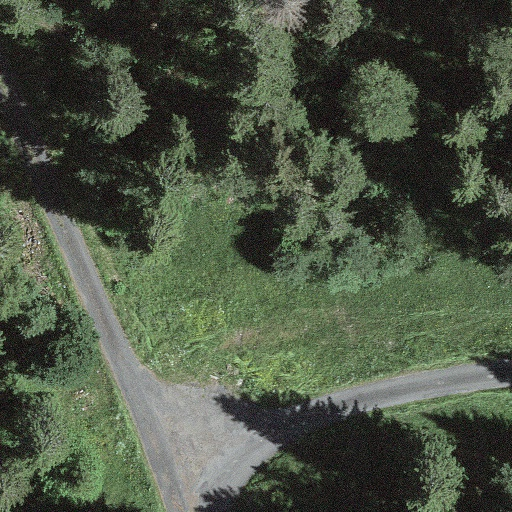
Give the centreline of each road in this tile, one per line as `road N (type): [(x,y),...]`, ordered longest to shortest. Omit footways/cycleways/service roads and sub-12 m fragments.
road 1 (track): [(0,71),(173,487)]
road 2 (track): [(173,487),(334,406),(511,372)]
